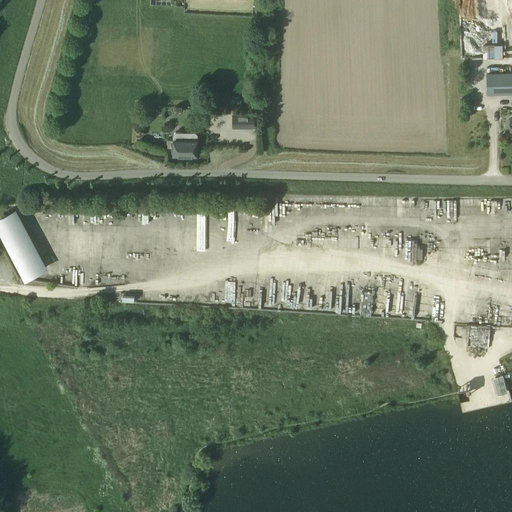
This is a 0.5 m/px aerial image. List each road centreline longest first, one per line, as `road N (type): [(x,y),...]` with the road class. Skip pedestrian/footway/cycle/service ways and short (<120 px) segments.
road 1 (unclassified): [(511,181),(54,171),(25,150),(11,122),(40,0)]
road 2 (unclassified): [(146,286),(0,288)]
